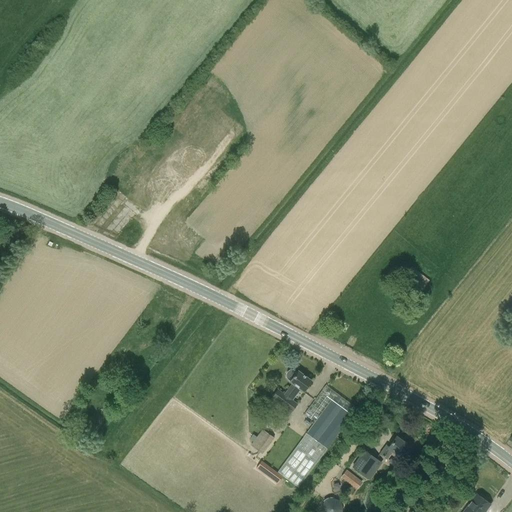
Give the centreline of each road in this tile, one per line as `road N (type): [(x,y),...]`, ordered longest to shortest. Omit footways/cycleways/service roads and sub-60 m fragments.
road 1 (motorway): [(0,475),(169,259),(327,0)]
road 2 (tertiary): [(511,464),(369,374),(0,202)]
road 3 (motorway): [(295,0),(143,247),(0,432)]
